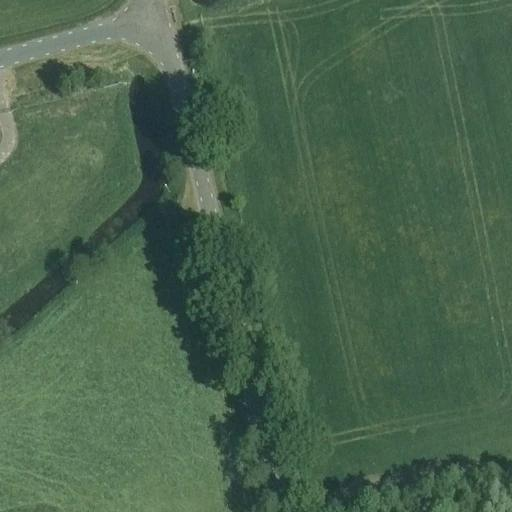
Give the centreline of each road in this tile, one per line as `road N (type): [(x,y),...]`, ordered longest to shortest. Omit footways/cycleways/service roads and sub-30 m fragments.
road 1 (unclassified): [(279,511),(157,17)]
road 2 (unclassified): [(157,17),(0,60)]
